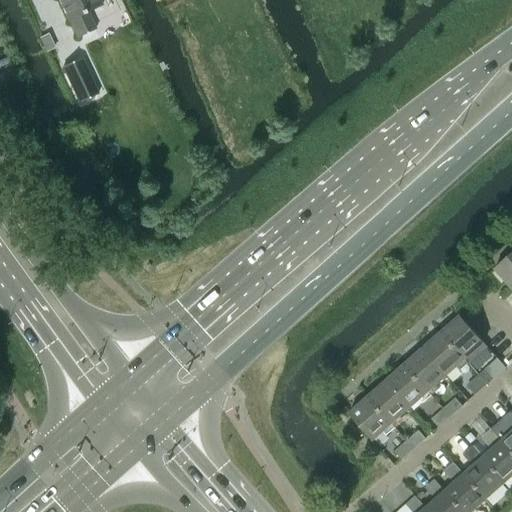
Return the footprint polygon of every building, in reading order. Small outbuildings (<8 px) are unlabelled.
[(57,0),(68,22),(69,21),(77,38),(95,30),(87,13),(101,6),(98,0),(57,0)] [(62,67),(79,103),(97,95),(80,58),(62,67)] [(511,288),(511,287),(511,253),(494,269),(511,288)] [(460,316),(441,333),(465,360),(469,365),(488,348),(484,343),(460,317),(460,316)] [(465,360),(441,333),(422,349),(446,376),(465,360)] [(422,349),(404,365),(428,392),(446,376),(422,349)] [(497,359),(485,370),(493,380),(506,369),(497,359)] [(404,365),(386,381),(410,409),(428,392),(404,365)] [(478,375),(466,386),(468,388),(475,396),(487,385),(480,377),(478,375)] [(386,381),(368,398),(392,425),(410,409),(386,381)] [(373,441),(392,425),(368,398),(349,414),(373,441)] [(455,399),(443,409),(451,418),(462,407),(455,399)] [(439,428),(451,418),(443,409),(431,420),(439,428)] [(511,414),(511,413),(492,430),(511,452),(511,414)] [(492,449),(482,457),(505,484),(511,478),(511,452),(492,430),(483,439),(492,449)] [(419,431),(407,442),(414,450),(426,439),(419,431)] [(414,450),(407,442),(394,452),(402,460),(414,450)] [(473,466),(463,474),(486,501),(505,484),(482,457),(473,447),(464,455),(473,466)] [(454,483),(444,491),(462,511),(473,511),(486,501),(463,474),(454,464),(445,472),(454,483)] [(435,499),(425,508),(428,511),(462,511),(444,491),(435,481),(425,489),(435,499)] [(411,511),(428,511),(425,508),(416,498),(406,506),(411,511)]
